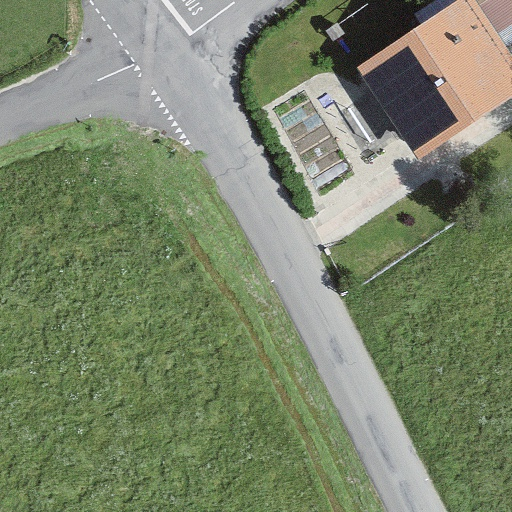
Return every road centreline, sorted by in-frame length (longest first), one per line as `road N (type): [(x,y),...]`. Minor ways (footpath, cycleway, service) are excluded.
road 1 (unclassified): [(176,59),(412,511)]
road 2 (unclassified): [(0,129),(176,59)]
